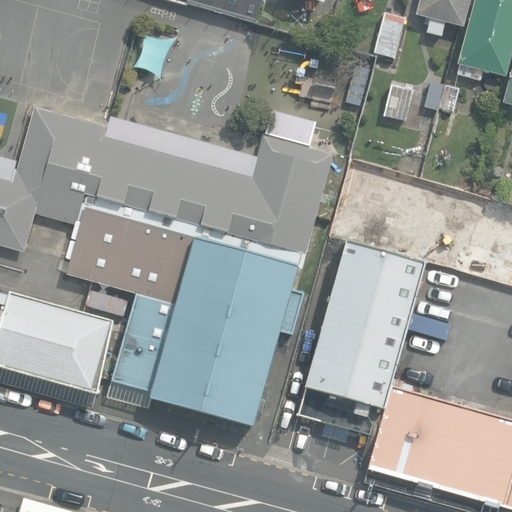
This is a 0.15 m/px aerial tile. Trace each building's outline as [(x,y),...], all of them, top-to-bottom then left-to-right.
[(260,21),(265,0),(189,0),(189,1),(260,21)] [(422,0),(419,14),(434,18),(430,33),(445,37),(449,21),(467,25),(473,0),(422,0)] [(486,70),(509,76),(511,66),(511,0),(477,0),(461,63),(463,63),(460,74),(484,80),(486,70)] [(398,58),(409,17),(387,11),(377,52),(398,58)] [(441,109),(447,84),(433,80),(427,106),(441,109)] [(409,120),(417,88),(395,83),(386,115),(409,120)] [(447,84),(441,109),(455,113),(463,88),(447,84)] [(12,158),(0,154),(0,241),(16,246),(27,206),(82,222),(67,271),(174,301),(197,224),(300,253),(330,150),(262,130),(255,153),(107,111),(104,123),(28,101),(12,158)] [(295,106),(287,136),(324,146),(332,115),(295,106)] [(511,252),(511,202),(354,159),(328,234),(348,241),(428,262),(504,283),(511,252)] [(303,268),(198,239),(151,400),(260,429),(303,268)] [(428,262),(348,241),(308,385),(386,406),(391,388),(428,262)] [(0,368),(100,396),(116,327),(0,292),(0,368)] [(511,422),(391,388),(386,406),(368,463),(511,504),(511,422)]
